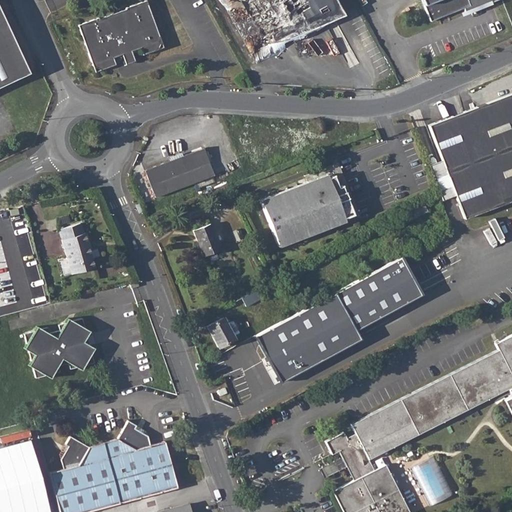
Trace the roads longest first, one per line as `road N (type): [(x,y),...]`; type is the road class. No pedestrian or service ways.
road 1 (residential): [(119,123),(202,97),(378,108),(511,54)]
road 2 (residential): [(233,511),(153,278),(104,168)]
